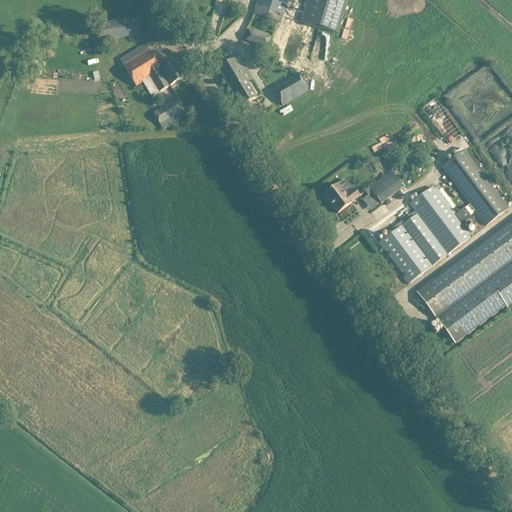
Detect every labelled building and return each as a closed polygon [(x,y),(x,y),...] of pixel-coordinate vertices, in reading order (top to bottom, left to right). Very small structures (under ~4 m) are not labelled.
[(257,0),(253,15),(280,24),(287,0),(257,0)] [(307,0),(301,23),(338,34),(348,0),(307,0)] [(138,19),(128,20),(97,25),(99,42),(140,35),(138,19)] [(281,61),(306,70),(318,30),(301,24),(284,19),(273,55),(282,58),(281,61)] [(250,28),(246,41),(254,43),(258,31),(250,28)] [(152,98),(175,84),(183,79),(174,63),(161,71),(145,45),(120,60),(136,87),(143,83),(152,98)] [(233,60),(226,64),(218,69),(241,108),(256,99),(233,60)] [(297,74),(272,89),(282,106),(308,91),(297,74)] [(448,145),(464,133),(437,98),(422,109),(448,145)] [(126,128),(138,124),(131,100),(119,104),(126,128)] [(162,130),(179,121),(187,116),(178,100),(153,115),(162,130)] [(487,227),(509,210),(464,150),(442,167),(487,227)] [(381,205),(402,189),(395,180),(400,177),(395,170),(392,173),(391,172),(368,189),(381,205)] [(337,185),(324,195),(338,214),(351,204),(351,203),(359,197),(354,190),(346,197),(337,185)] [(388,237),(379,244),(409,284),(417,278),(471,238),(459,223),(469,216),(464,209),(454,216),(433,187),(418,199),(410,205),(415,212),(417,215),(388,237)] [(511,222),(416,294),(455,345),(511,301),(511,222)] [(265,466),(274,464),(272,450),(263,452),(265,466)]
